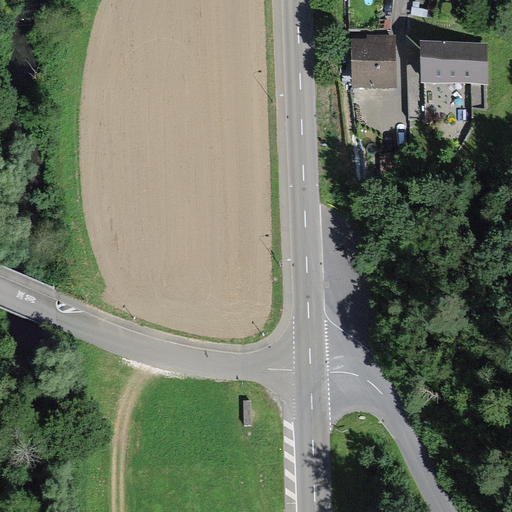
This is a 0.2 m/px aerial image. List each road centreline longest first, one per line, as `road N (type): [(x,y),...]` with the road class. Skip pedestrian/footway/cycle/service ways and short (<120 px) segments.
road 1 (secondary): [(311,370),(297,0)]
road 2 (residential): [(311,370),(165,354),(0,288)]
road 3 (secondary): [(315,511),(311,370)]
